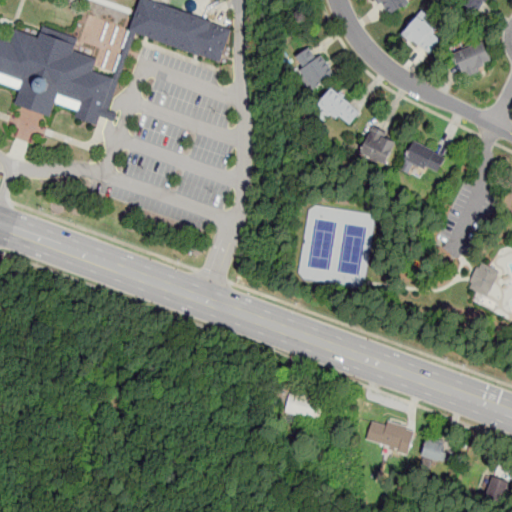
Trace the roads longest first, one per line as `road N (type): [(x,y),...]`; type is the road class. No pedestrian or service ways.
road 1 (primary): [(511,412),(0,225)]
road 2 (residential): [(511,135),(385,66),(341,0)]
